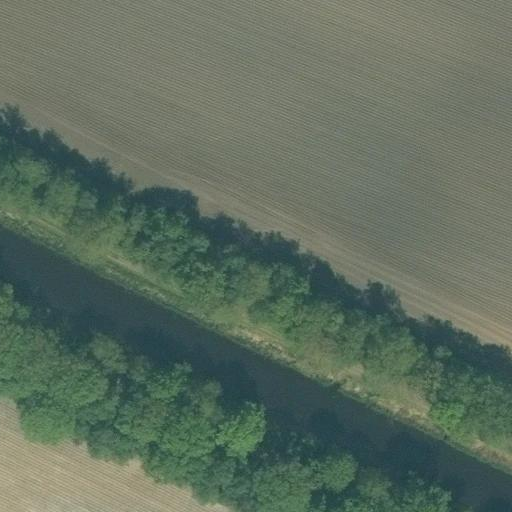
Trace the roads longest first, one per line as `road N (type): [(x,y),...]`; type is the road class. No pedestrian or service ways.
road 1 (track): [(0,185),(511,433)]
road 2 (unclassified): [(360,511),(0,334)]
